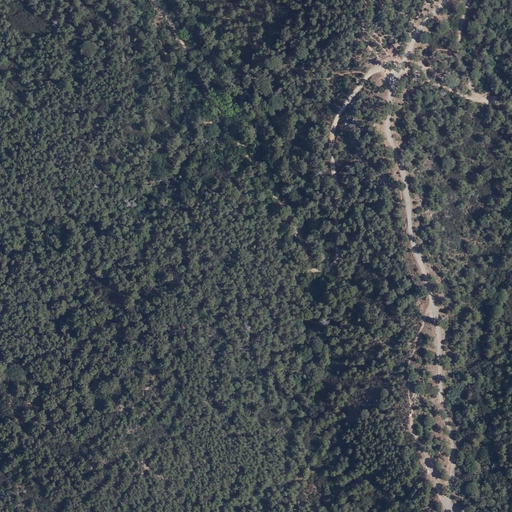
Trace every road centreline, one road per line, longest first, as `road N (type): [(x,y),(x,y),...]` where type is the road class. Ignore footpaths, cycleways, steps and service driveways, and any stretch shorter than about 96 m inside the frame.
road 1 (track): [(154,0),(274,187),(303,247),(328,265),(334,121),(367,78),(399,64)]
road 2 (unclassified): [(445,0),(399,64),(388,113),(438,332),(453,464),(446,496),(472,511)]
road 3 (unknown): [(490,97),(460,378),(456,504)]
road 4 (track): [(511,104),(475,98),(426,67),(398,69)]
